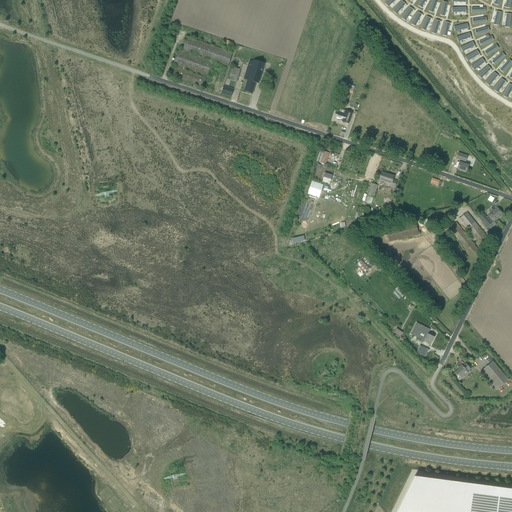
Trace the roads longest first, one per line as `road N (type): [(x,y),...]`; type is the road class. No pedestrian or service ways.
road 1 (primary): [(511,451),(302,411),(0,291)]
road 2 (primary): [(0,308),(298,426),(511,467)]
road 3 (unclassified): [(511,197),(54,44)]
road 4 (track): [(141,511),(0,352)]
road 5 (unclassified): [(440,364),(511,219)]
